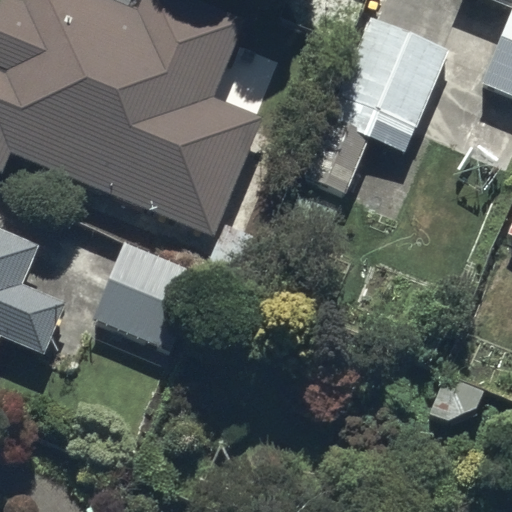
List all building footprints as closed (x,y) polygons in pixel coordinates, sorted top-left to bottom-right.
[(140,0),(136,10),(111,0),(20,0),(21,0),(20,0),(0,0),(0,173),(1,174),(9,154),(212,237),(261,117),(212,97),(244,20),(193,0),(140,0)] [(451,49),(371,16),(304,176),(347,194),(371,137),(407,152),(451,49)] [(511,42),(500,38),(480,88),(511,100),(511,42)] [(36,247),(0,231),(0,337),(41,355),(63,304),(19,286),(36,247)] [(201,280),(123,248),(91,325),(169,357),(201,280)] [(484,395),(444,378),(428,418),(448,427),(476,414),(484,395)]
